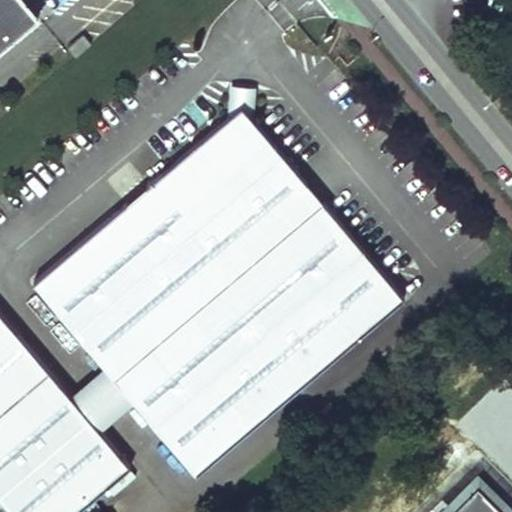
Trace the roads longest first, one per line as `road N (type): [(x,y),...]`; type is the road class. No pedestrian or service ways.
road 1 (unknown): [(0,257),(159,469),(180,480),(201,478),(428,291),(431,251),(391,200)]
road 2 (unknown): [(238,35),(0,234)]
road 3 (secondary): [(360,0),(511,182)]
road 4 (unknown): [(391,200),(238,35)]
road 5 (secondary): [(511,140),(397,0)]
